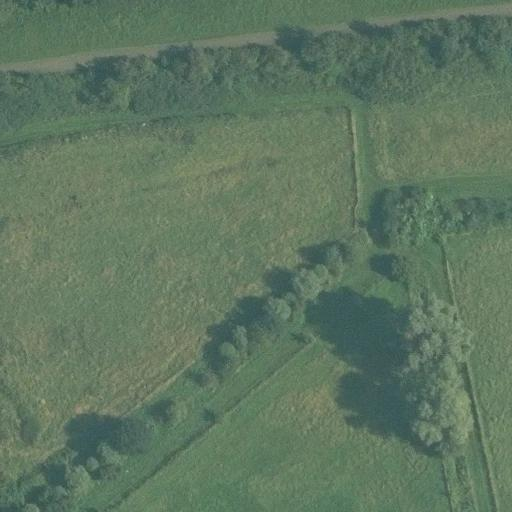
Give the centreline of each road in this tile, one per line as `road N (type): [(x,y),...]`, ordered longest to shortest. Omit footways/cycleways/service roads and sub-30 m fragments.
road 1 (unclassified): [(0,72),(511,10)]
road 2 (track): [(0,142),(119,120),(345,98),(368,110),(373,187)]
road 3 (track): [(98,511),(367,281),(377,255),(373,187)]
